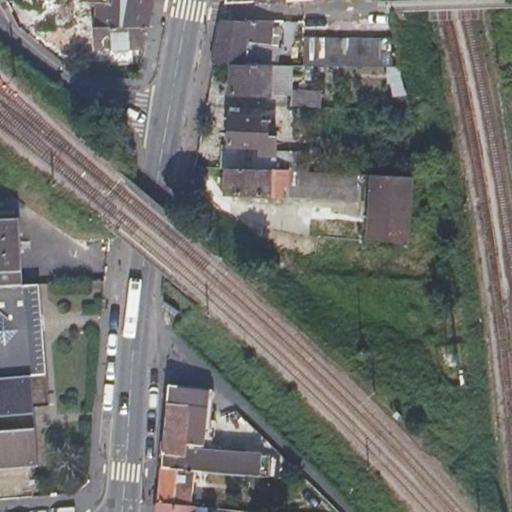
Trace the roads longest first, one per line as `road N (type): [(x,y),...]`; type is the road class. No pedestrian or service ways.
road 1 (secondary): [(122,511),(164,130)]
road 2 (unclassified): [(0,28),(83,93),(164,130)]
road 3 (residential): [(187,8),(371,11)]
road 4 (secondary): [(164,130),(187,8)]
